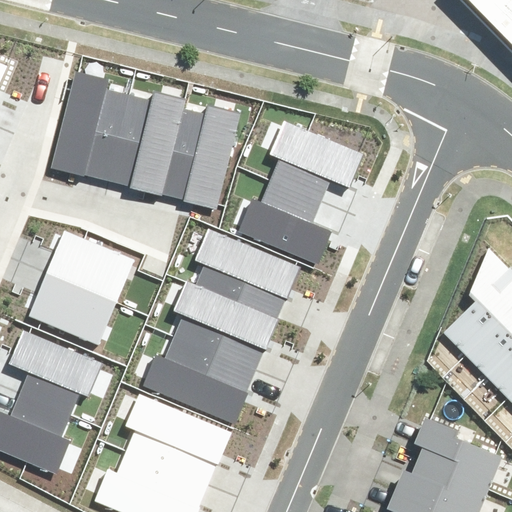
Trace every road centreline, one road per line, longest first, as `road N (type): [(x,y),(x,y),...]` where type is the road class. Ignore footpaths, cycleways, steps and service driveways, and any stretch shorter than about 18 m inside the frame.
road 1 (residential): [(283,511),(467,87)]
road 2 (residential): [(151,0),(412,65),(467,87)]
road 3 (residential): [(0,180),(164,223)]
road 4 (residential): [(0,180),(53,63)]
